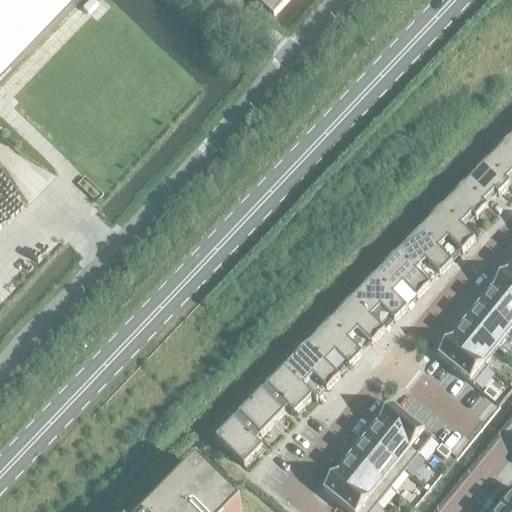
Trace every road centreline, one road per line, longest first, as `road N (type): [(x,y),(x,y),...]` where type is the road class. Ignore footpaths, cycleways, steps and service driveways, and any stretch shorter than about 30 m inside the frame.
road 1 (primary): [(451,0),(0,475)]
road 2 (unclassified): [(0,372),(289,54)]
road 3 (residential): [(511,231),(303,473),(296,485),(318,511)]
